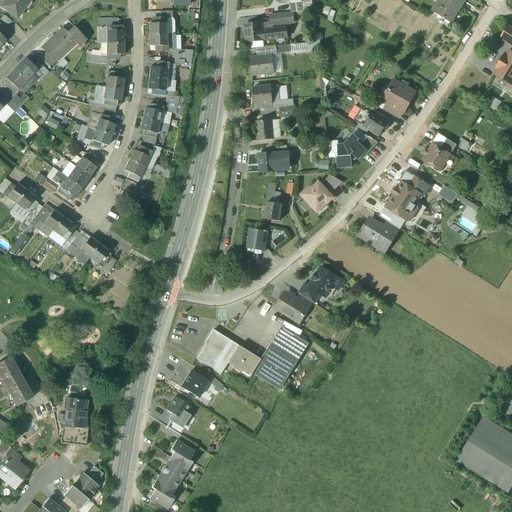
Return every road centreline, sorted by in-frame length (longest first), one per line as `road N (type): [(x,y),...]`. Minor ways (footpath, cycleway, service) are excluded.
road 1 (residential): [(164,294),(231,299),(315,246),(426,113),(502,5),(493,0)]
road 2 (secondary): [(164,294),(207,134),(220,0)]
road 3 (secondary): [(116,511),(138,379),(164,294)]
road 4 (residential): [(136,0),(139,77),(97,209)]
